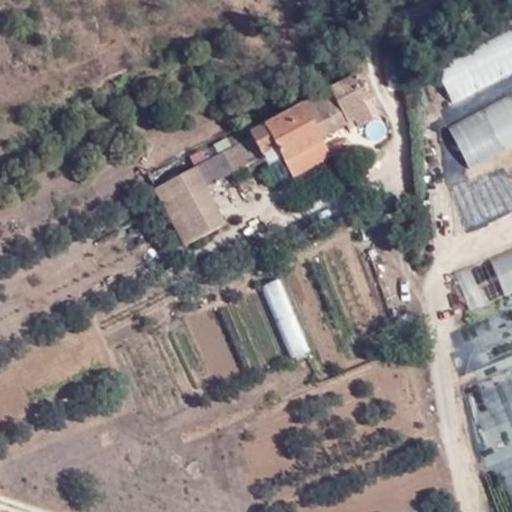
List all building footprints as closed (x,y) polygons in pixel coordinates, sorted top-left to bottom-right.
[(451,101),(511,72),(511,23),(432,61),(451,101)] [(357,77),(313,100),(331,136),(351,126),(354,130),(373,120),(364,103),(369,100),(357,77)] [(511,85),(449,111),(468,157),(511,139),(511,85)] [(339,151),(331,136),(313,100),(262,126),(265,132),(166,184),(194,240),(237,217),(217,180),(274,150),(273,148),(288,141),(303,170),(339,151)] [(511,192),(503,169),(451,188),(466,228),(511,210),(511,192)] [(511,243),(464,261),(465,265),(478,302),(510,291),(490,293),(511,284),(511,243)] [(267,368),(309,350),(279,278),(236,295),(267,368)]
